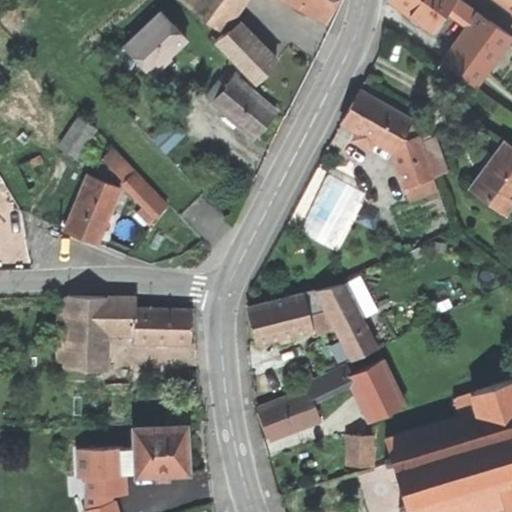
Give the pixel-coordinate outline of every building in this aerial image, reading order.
[(238,0),(192,0),(193,1),(189,7),(220,28),(238,0)] [(334,0),(298,0),(302,2),(326,15),(334,0)] [(450,7),(454,0),(393,0),(393,1),(410,13),(420,21),(433,30),(450,7)] [(471,22),(478,13),(461,0),(454,0),(450,7),(471,22)] [(511,0),(498,0),(511,9),(511,0)] [(162,12),(125,46),(142,65),(152,75),(166,61),(164,59),(168,55),(186,38),(162,12)] [(417,25),(420,21),(410,13),(406,18),(417,25)] [(511,37),(478,13),(471,22),(442,61),(475,85),(507,41),(511,37)] [(216,39),(257,81),(277,62),(257,42),(246,42),(229,28),(216,39)] [(142,65),(125,46),(115,55),(133,74),(142,65)] [(225,86),(212,101),(230,117),(254,137),(275,112),(233,76),(225,86)] [(212,101),(225,86),(218,80),(205,95),(212,101)] [(373,141),(393,152),(398,144),(413,121),(360,90),(341,123),(357,132),(373,141)] [(78,117),(61,144),(77,154),(94,127),(78,117)] [(171,123),(154,141),(165,151),(182,133),(171,123)] [(369,149),(373,141),(357,132),(352,140),(361,145),(369,149)] [(398,144),(393,152),(404,186),(406,185),(432,176),(434,175),(418,136),(398,144)] [(506,212),(511,203),(511,145),(506,141),(489,162),(471,185),(506,212)] [(102,159),(124,181),(134,172),(113,149),(102,159)] [(28,161),(17,167),(28,189),(40,183),(28,161)] [(134,172),(124,181),(157,217),(168,207),(134,172)] [(121,186),(88,173),(65,229),(97,243),(107,220),(121,186)] [(437,192),(432,176),(406,185),(411,201),(437,192)] [(319,289),(323,297),(327,295),(345,332),(341,334),(352,358),(374,347),(344,282),(318,288),(319,289)] [(325,303),(323,297),(319,289),(304,292),(309,308),(325,303)] [(309,308),(304,292),(304,291),(247,306),(257,342),(283,335),(313,327),(309,308)] [(325,303),(341,334),(345,332),(327,295),(323,297),(325,303)] [(104,329),(105,296),(68,296),(67,299),(66,366),(66,369),(102,368),(103,369),(104,329)] [(135,297),(105,296),(104,329),(134,330),(135,307),(135,297)] [(58,366),(66,366),(67,299),(59,298),(58,366)] [(191,309),(135,307),(134,330),(134,341),(161,342),(190,343),(191,309)] [(382,357),(350,370),(354,379),(372,419),(403,405),(382,357)] [(311,397),(354,379),(350,370),(347,363),(304,382),(307,388),(311,397)] [(488,511),(511,511),(511,377),(454,396),(460,416),(387,436),(393,455),(386,457),(386,460),(388,462),(394,460),(406,502),(400,505),(401,510),(408,508),(409,511),(470,511),(487,507),(488,511)] [(311,397),(307,388),(258,409),(271,439),(293,429),(320,417),(311,397)] [(134,426),(135,449),(135,465),(136,474),(157,473),(169,473),(189,472),(187,423),(134,426)] [(347,464),(374,464),(375,434),(349,433),(347,464)] [(87,493),(89,507),(112,500),(110,492),(118,492),(117,476),(123,475),(124,465),(123,449),(123,447),(78,449),(80,476),(93,475),(94,494),(87,493)] [(123,449),(124,465),(135,465),(135,449),(123,449)] [(112,500),(89,507),(85,508),(86,511),(116,511),(113,501),(112,500)]
